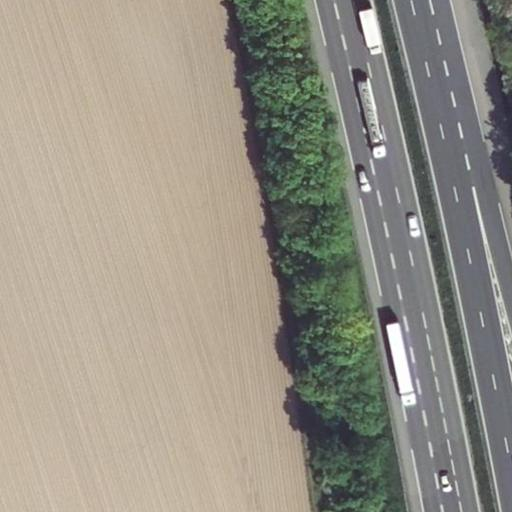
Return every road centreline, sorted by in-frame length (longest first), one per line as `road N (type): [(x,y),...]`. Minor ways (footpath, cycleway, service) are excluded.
road 1 (motorway): [(345,0),(451,511)]
road 2 (motorway): [(511,471),(416,0)]
road 3 (motorway): [(511,276),(438,0)]
